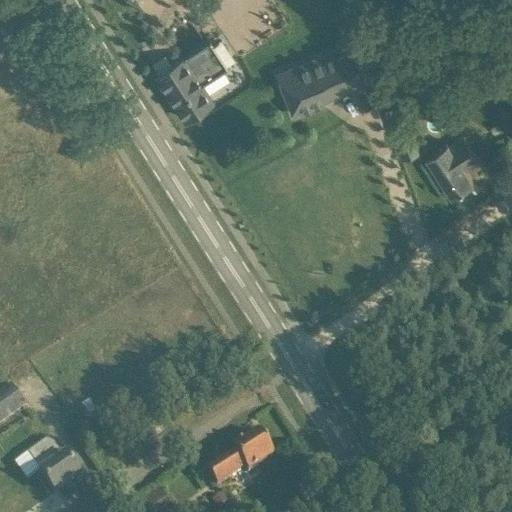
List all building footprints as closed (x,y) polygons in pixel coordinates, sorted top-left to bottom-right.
[(208,37),(155,69),(150,73),(178,119),(212,98),(202,81),(225,66),(208,37)] [(278,73),(294,114),(324,102),(321,95),(366,77),(353,44),(278,73)] [(401,159),(415,153),(403,122),(389,128),(401,159)] [(463,134),(428,156),(439,174),(454,196),(475,183),(469,175),(466,169),(480,160),(474,151),(463,134)] [(10,385),(0,392),(0,422),(25,405),(10,385)] [(90,400),(81,405),(88,416),(97,411),(90,400)] [(143,447),(163,434),(158,426),(138,438),(143,447)] [(207,471),(217,486),(245,468),(248,473),(274,457),(258,432),(232,448),(235,453),(207,471)] [(28,453),(41,472),(40,473),(53,492),(79,475),(65,455),(63,457),(50,438),(28,453)] [(144,511),(167,511),(172,508),(161,492),(141,506),(144,511)] [(215,511),(227,504),(220,495),(206,505),(211,511),(215,511)]
